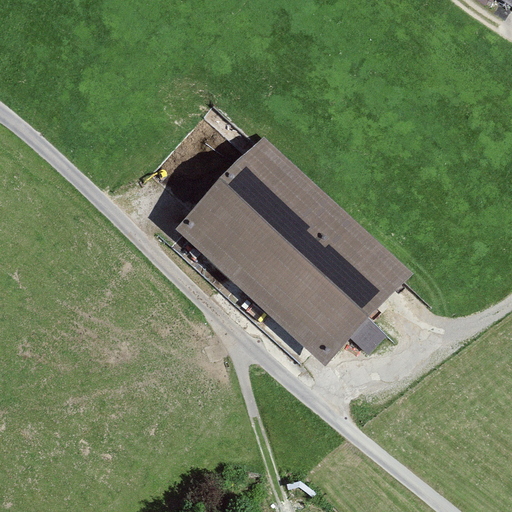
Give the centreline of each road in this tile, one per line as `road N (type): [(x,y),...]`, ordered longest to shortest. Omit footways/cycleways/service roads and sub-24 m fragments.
road 1 (unclassified): [(0,113),(191,295),(446,511)]
road 2 (track): [(0,416),(162,380),(210,352),(247,345)]
road 3 (track): [(325,413),(392,358),(511,307)]
road 4 (track): [(286,511),(250,388),(247,345)]
